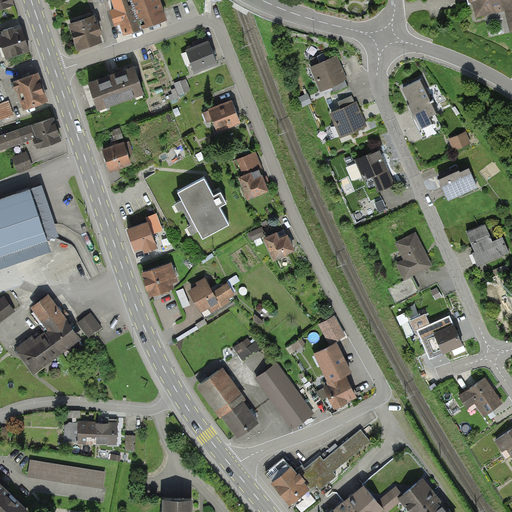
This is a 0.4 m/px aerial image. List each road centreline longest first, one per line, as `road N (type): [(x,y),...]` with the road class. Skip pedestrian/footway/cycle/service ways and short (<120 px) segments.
road 1 (residential): [(56,71),(216,22),(300,231),(382,385),(377,400),(232,467)]
road 2 (secondary): [(180,396),(137,309),(56,71)]
road 3 (residential): [(492,354),(386,111),(377,76),(384,37)]
road 4 (residential): [(180,396),(150,410),(44,404),(0,418)]
road 5 (residential): [(384,37),(454,58),(511,91)]
road 6 (residential): [(261,0),(384,37)]
